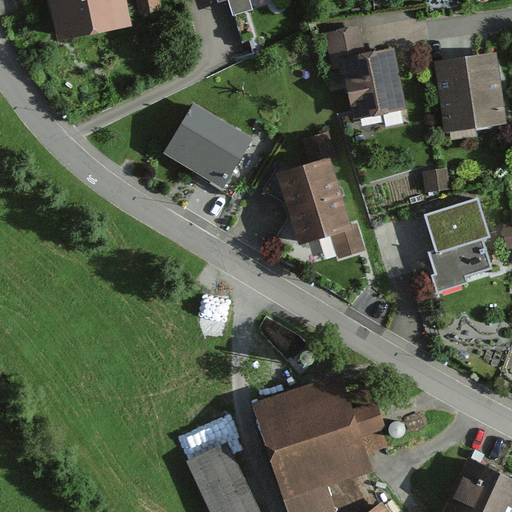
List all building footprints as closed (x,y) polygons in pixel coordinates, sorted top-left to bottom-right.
[(123,0),(50,0),(50,1),(60,46),(130,31),(123,0)] [(158,0),(134,0),(138,17),(161,12),(158,0)] [(220,0),(223,10),(230,8),(234,19),(254,13),(249,0),(220,0)] [(355,30),(322,38),(328,66),(342,63),(355,126),(408,115),(395,51),(370,56),(361,58),(355,30)] [(478,60),(437,66),(448,135),(508,126),(497,57),(478,60)] [(192,109),(166,157),(199,175),(224,189),(250,141),(192,109)] [(276,169),(265,193),(283,204),(288,222),(277,242),(300,251),(333,242),(339,262),(365,254),(357,225),(349,227),(332,164),(340,162),(332,134),(302,142),(310,171),(279,179),(276,169)] [(446,170),(423,173),(426,194),(450,190),(446,170)] [(477,201),(423,219),(434,254),(428,256),(434,276),(430,277),(436,296),(469,286),(467,279),(492,272),(483,244),(490,242),(477,201)] [(511,227),(503,230),(508,251),(511,249),(511,227)] [(343,377),(252,408),(287,511),(333,511),(326,491),(372,475),(367,458),(389,450),(375,409),(356,415),(343,377)] [(258,511),(228,447),(188,465),(209,511),(258,511)] [(467,461),(443,511),(511,511),(511,482),(493,473),(467,461)]
